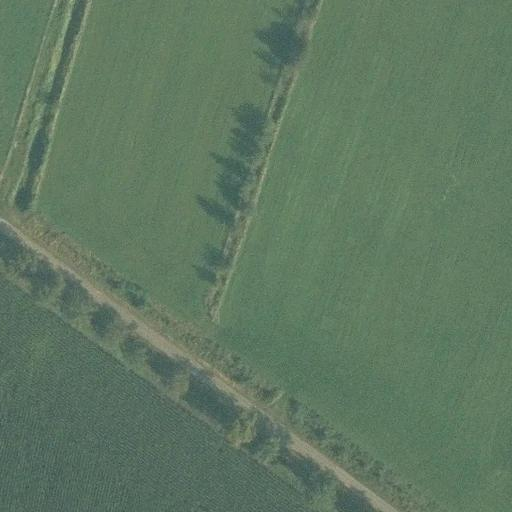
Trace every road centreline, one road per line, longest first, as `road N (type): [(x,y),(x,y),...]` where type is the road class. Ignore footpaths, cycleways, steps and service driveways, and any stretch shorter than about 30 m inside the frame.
road 1 (unclassified): [(386,511),(0,223)]
road 2 (track): [(65,0),(0,219)]
